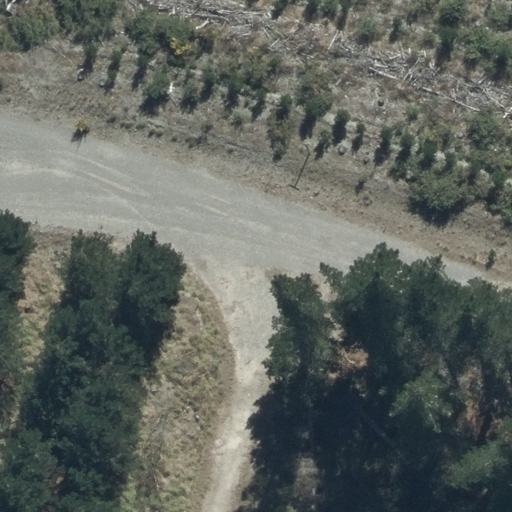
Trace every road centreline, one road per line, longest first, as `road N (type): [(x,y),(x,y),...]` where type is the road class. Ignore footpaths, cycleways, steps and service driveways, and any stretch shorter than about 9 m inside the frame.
road 1 (unclassified): [(0,174),(252,240),(511,334)]
road 2 (track): [(211,511),(244,383),(252,240)]
